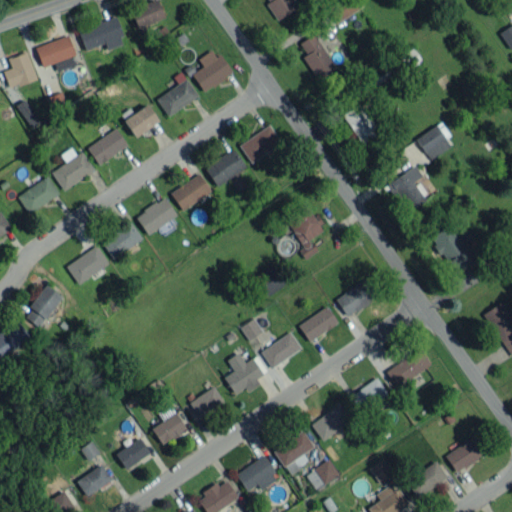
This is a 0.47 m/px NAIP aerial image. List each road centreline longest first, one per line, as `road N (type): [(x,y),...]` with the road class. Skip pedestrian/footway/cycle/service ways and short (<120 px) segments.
road 1 (residential): [(212,0),(511,431)]
road 2 (residential): [(425,306),(127,511)]
road 3 (residential): [(267,79),(61,232),(0,295)]
